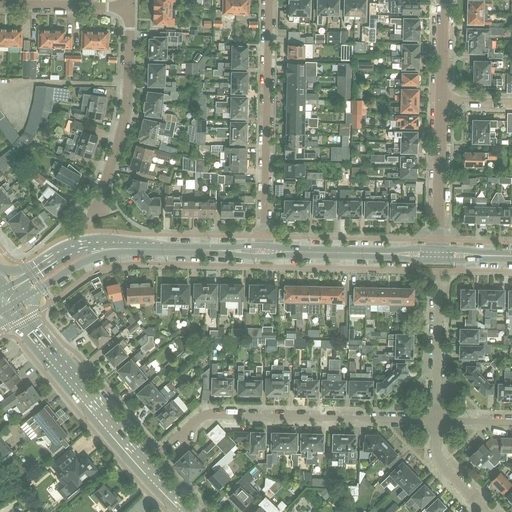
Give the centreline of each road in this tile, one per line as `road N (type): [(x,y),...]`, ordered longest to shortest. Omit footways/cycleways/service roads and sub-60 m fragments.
road 1 (residential): [(164,446),(210,414),(436,420)]
road 2 (secondary): [(188,511),(10,305)]
road 3 (residential): [(268,0),(263,252)]
road 4 (residential): [(97,211),(129,106),(130,7)]
road 5 (primary): [(438,255),(263,252)]
road 6 (primary): [(153,249),(76,248),(2,288)]
road 7 (primary): [(10,305),(86,260),(153,249)]
road 8 (residential): [(438,255),(440,99)]
road 9 (residential): [(436,420),(438,279)]
road 10 (residential): [(0,4),(130,7)]
